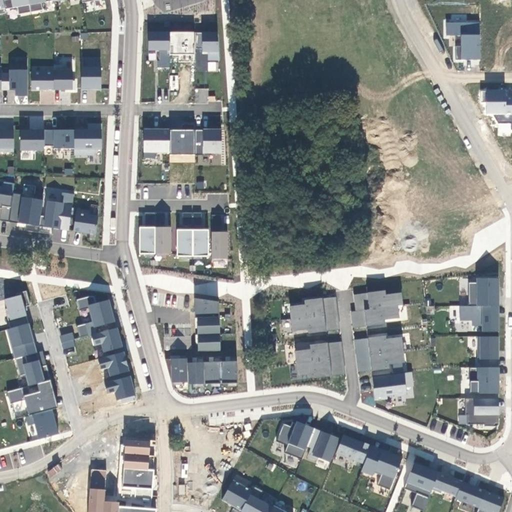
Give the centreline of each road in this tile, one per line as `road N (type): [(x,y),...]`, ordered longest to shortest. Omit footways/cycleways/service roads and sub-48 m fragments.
road 1 (residential): [(352,411),(294,396),(197,412),(160,404)]
road 2 (residential): [(501,453),(471,458),(352,411)]
road 3 (residential): [(160,404),(124,258)]
road 4 (residential): [(404,11),(259,33)]
road 5 (residential): [(442,77),(511,198)]
road 6 (residential): [(79,437),(46,305)]
road 7 (residential): [(196,511),(165,505),(160,404)]
road 8 (residential): [(0,110),(127,108)]
road 9 (residential): [(0,242),(124,258)]
road 10 (residential): [(352,411),(343,291)]
